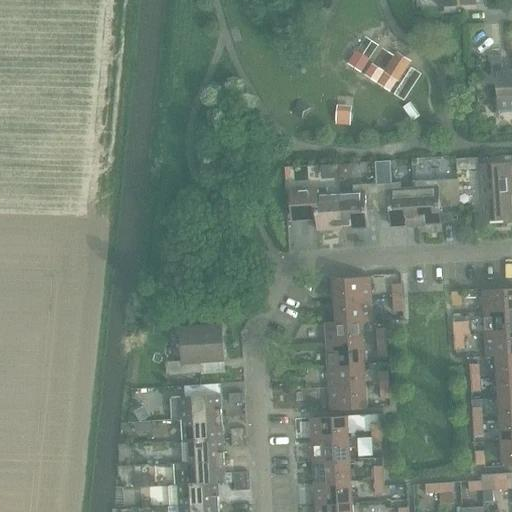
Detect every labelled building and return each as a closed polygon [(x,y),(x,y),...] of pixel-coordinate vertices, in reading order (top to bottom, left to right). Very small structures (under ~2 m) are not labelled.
[(355,50),(346,64),(360,73),(369,59),(355,50)] [(511,71),(501,72),(500,55),(491,56),(492,73),(496,73),(498,109),(511,108),(511,71)] [(379,81),(391,89),(408,64),(396,56),(379,81)] [(372,63),(364,75),(375,82),(383,71),(372,63)] [(337,108),(336,121),(350,122),(351,109),(337,108)] [(458,171),(479,170),(482,221),(511,219),(511,214),(509,164),(479,166),(478,158),(457,159),(458,171)] [(350,165),(339,166),(339,177),(350,177),(350,165)] [(426,224),(441,223),(440,208),(460,207),(459,180),(451,180),(414,182),(415,189),(417,227),(426,226),(426,224)] [(391,211),(392,226),(408,225),(408,227),(417,227),(415,189),(401,190),(401,183),(377,184),(379,212),(391,211)] [(353,193),(341,194),(343,229),(367,228),(366,212),(379,212),(377,184),(353,186),(353,193)] [(304,189),(288,189),(290,221),(318,220),(319,231),(343,229),(341,194),(340,194),(328,194),(327,187),(304,189)] [(333,280),(335,301),(372,299),(371,278),(333,280)] [(392,285),(393,299),(403,299),(402,285),(392,285)] [(511,289),(482,292),(483,314),(511,312),(511,289)] [(452,293),(453,307),(462,307),(461,293),(452,293)] [(335,301),(336,323),(336,324),(362,322),(362,323),(373,322),(372,299),(335,301)] [(393,299),(394,313),(404,313),(403,299),(393,299)] [(511,333),(511,312),(483,314),(484,336),(511,333)] [(327,346),(364,344),(362,323),(362,322),(336,324),(336,323),(325,323),(327,346)] [(463,323),(453,323),(454,338),(463,337),(470,337),(469,322),(463,323)] [(200,361),(225,359),(223,327),(180,329),(182,360),(166,361),(167,375),(200,373),(200,361)] [(376,328),(377,344),(387,343),(386,328),(376,328)] [(511,354),(511,333),(484,336),(486,358),(496,357),(496,356),(511,354)] [(464,351),(463,337),(454,338),(455,351),(464,351)] [(378,357),(388,356),(387,343),(377,344),(378,357)] [(365,366),(364,344),(327,346),(328,368),(365,366)] [(511,354),(496,356),(496,357),(497,378),(511,377),(511,354)] [(469,366),(470,379),(480,379),(480,365),(469,366)] [(366,387),(365,366),(328,368),(329,389),(366,387)] [(378,371),(379,385),(389,384),(389,371),(378,371)] [(511,399),(511,377),(497,378),(499,400),(511,399)] [(481,393),(480,379),(470,379),(471,393),(481,393)] [(172,419),(183,419),(183,420),(223,418),(221,394),(221,395),(220,384),(185,386),(186,397),(171,398),(172,419)] [(380,399),(390,398),(389,384),(379,385),(380,399)] [(367,410),(366,387),(329,389),(330,412),(367,410)] [(245,402),(244,393),(230,394),(230,403),(245,402)] [(472,409),(482,408),(482,399),(472,400),(472,409)] [(511,420),(511,399),(499,400),(500,421),(511,420)] [(472,409),(473,423),(483,422),(482,408),(472,409)] [(350,439),(349,417),(311,419),(312,441),(350,439)] [(223,418),(183,420),(185,442),(224,440),(223,418)] [(511,441),(511,420),(500,421),(501,442),(511,441)] [(474,437),(484,436),(483,422),(473,423),(474,437)] [(373,424),(374,438),(384,437),(383,424),(373,424)] [(233,439),(247,438),(246,429),(232,430),(233,439)] [(384,451),(384,437),(374,438),(374,452),(384,451)] [(247,438),(233,439),(233,447),(248,446),(247,438)] [(351,461),(350,439),(312,441),(314,463),(351,461)] [(185,442),(186,462),(186,464),(225,462),(224,440),(185,442)] [(511,464),(511,441),(501,442),(503,465),(511,464)] [(475,466),(486,466),(485,452),(474,453),(475,466)] [(352,482),(351,461),(314,463),(315,484),(352,482)] [(219,483),(235,482),(249,481),(249,472),(226,473),(225,462),(186,464),(186,462),(175,463),(176,485),(218,482),(219,483)] [(375,466),(376,481),(386,480),(385,466),(375,466)] [(430,479),(461,477),(461,468),(430,470),(430,479)] [(511,473),(482,476),(482,482),(483,490),(511,488),(511,473)] [(155,486),(154,477),(134,478),(135,487),(155,486)] [(387,494),(386,480),(376,481),(377,495),(387,494)] [(249,481),(235,482),(236,490),(250,490),(249,481)] [(176,485),(169,485),(170,507),(180,507),(220,504),(219,483),(218,482),(176,485)] [(354,504),(352,482),(315,484),(316,506),(354,504)] [(482,482),(468,483),(469,491),(483,490),(482,482)] [(440,494),(453,493),(453,484),(440,485),(440,494)] [(426,495),(440,494),(440,485),(425,486),(426,495)] [(149,500),(140,501),(140,511),(149,510),(149,500)]
